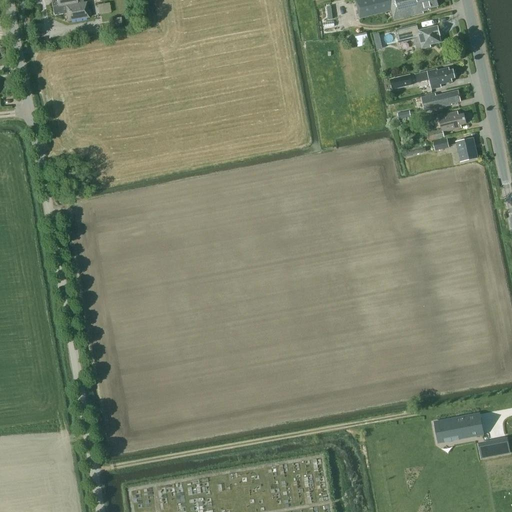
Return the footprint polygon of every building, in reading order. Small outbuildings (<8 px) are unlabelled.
[(50,0),(53,15),(66,13),(67,22),(89,18),(86,2),(82,3),(81,0),(50,0)] [(355,0),(360,18),(391,11),(394,20),(423,13),(422,12),(428,10),(428,9),(438,6),(436,0),(355,0)] [(99,4),(101,14),(112,12),(110,2),(99,4)] [(418,31),(416,25),(397,29),(398,35),(396,35),(398,43),(414,39),(416,50),(421,48),(421,49),(430,47),(430,45),(440,43),(439,36),(437,26),(418,31)] [(357,35),(359,46),(370,44),(368,33),(357,35)] [(449,71),(449,68),(437,71),(436,70),(427,72),(431,89),(441,87),(440,84),(452,82),(451,79),(454,78),(453,70),(449,71)] [(412,85),(409,74),(389,79),(392,90),(412,85)] [(460,102),(457,91),(436,96),(435,94),(421,97),(423,106),(424,111),(436,109),(452,105),(451,104),(460,102)] [(397,114),(398,120),(410,117),(409,111),(397,114)] [(458,115),(457,112),(438,116),(441,130),(427,134),(428,141),(444,137),(443,132),(461,128),(460,125),(466,124),(463,114),(458,115)] [(478,158),(473,138),(455,142),(460,162),(478,158)] [(449,148),(447,139),(433,142),(435,151),(449,148)] [(422,148),(420,143),(402,148),(404,158),(426,152),(424,147),(422,148)] [(474,415),(437,422),(440,439),(459,435),(459,438),(482,434),(479,418),(474,419),(474,415)] [(508,452),(505,439),(501,440),(501,441),(496,442),(495,441),(494,442),(488,443),(484,443),(486,457),(508,452)]
